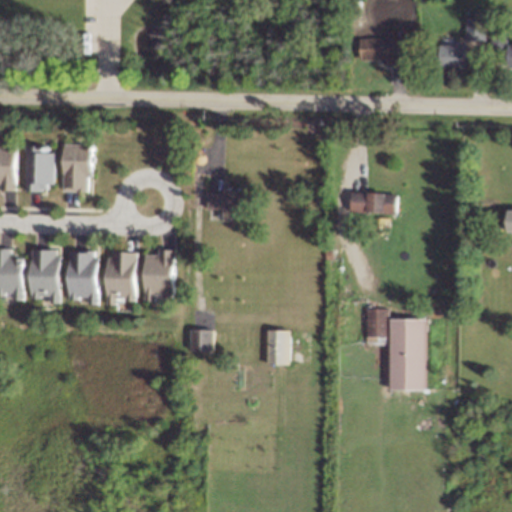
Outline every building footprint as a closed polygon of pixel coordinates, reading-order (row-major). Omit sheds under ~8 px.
[(467,40),(485,40),(485,17),(467,17),(467,40)] [(364,35),(365,61),(403,62),(405,37),(364,35)] [(511,41),(495,41),(495,67),(511,67),(511,41)] [(469,44),(442,43),(441,66),(469,67),(469,44)] [(17,184),(18,146),(0,144),(0,188),(6,188),(6,184),(17,184)] [(55,186),(56,149),(27,146),(26,190),(44,191),(44,186),(55,186)] [(93,186),(94,148),(66,146),(64,189),(82,190),(82,186),(93,186)] [(356,190),(356,216),(395,217),(396,192),(356,190)] [(208,191),(208,217),(247,218),(248,192),(208,191)] [(0,254),(0,291),(23,294),(24,250),(6,249),(7,254),(0,254)] [(33,254),(32,292),(60,294),(61,250),(44,250),(44,254),(33,254)] [(71,254),(71,292),(99,294),(100,250),(82,250),(83,254),(71,254)] [(147,255),(146,293),(175,295),(176,252),(158,251),(158,255),(147,255)] [(108,257),(107,295),(135,297),(136,254),(119,253),(119,258),(108,257)] [(389,309),(366,309),(366,342),(387,343),(389,309)] [(391,318),(390,389),(428,389),(428,319),(391,318)] [(190,329),(190,349),(214,351),(214,330),(190,329)] [(267,329),(267,364),(290,364),(291,330),(267,329)]
